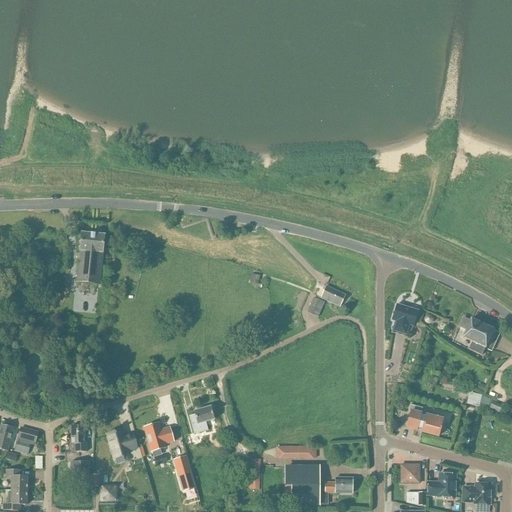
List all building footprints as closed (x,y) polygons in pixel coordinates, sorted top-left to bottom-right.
[(76,283),(100,286),(102,254),(104,236),(81,234),(80,251),(76,283)] [(326,287),(321,298),(340,307),(345,296),(326,287)] [(318,318),(324,302),(313,298),(307,313),(318,318)] [(394,331),(405,335),(408,325),(413,327),(418,311),(397,305),(392,320),(397,322),(394,331)] [(484,348),(485,349),(494,330),(471,319),(470,321),(463,318),(459,327),(466,330),(462,338),(471,342),(468,350),(481,356),(484,348)] [(470,392),(467,403),(479,406),(482,395),(470,392)] [(421,432),(438,437),(443,420),(426,416),(425,417),(421,416),(421,414),(422,408),(410,405),(408,412),(410,413),(406,428),(417,431),(417,429),(422,430),(421,432)] [(211,407),(208,408),(208,407),(203,408),(203,409),(194,412),(195,414),(189,416),(194,435),(208,431),(206,422),(214,420),(211,407)] [(144,428),(151,452),(166,448),(165,445),(173,442),(169,428),(161,431),(159,424),(144,428)] [(0,449),(8,451),(13,428),(1,425),(0,429),(0,449)] [(75,445),(75,453),(86,452),(86,444),(85,444),(84,426),(71,426),(71,445),(75,445)] [(15,451),(28,454),(30,444),(34,445),(38,433),(21,428),(15,451)] [(124,437),(122,431),(108,435),(115,459),(129,455),(128,451),(137,449),(133,435),(124,437)] [(277,458),(316,459),(316,446),(277,446),(277,458)] [(6,459),(15,462),(17,455),(8,453),(6,459)] [(186,455),(174,459),(181,482),(193,478),(186,455)] [(244,469),(243,483),(250,484),(250,490),(259,490),(261,460),(251,460),(250,470),(244,469)] [(88,475),(88,462),(72,462),(72,475),(88,475)] [(420,465),(400,465),(400,485),(420,485),(420,465)] [(318,505),(328,505),(328,494),(353,494),(353,478),(335,478),(335,483),(325,483),(325,486),(318,486),(319,467),(286,468),(286,487),(292,486),(292,505),(318,505)] [(11,491),(27,491),(27,477),(21,477),(22,470),(3,470),(3,477),(11,478),(11,491)] [(438,498),(455,498),(456,476),(439,475),(439,485),(436,485),(436,484),(428,483),(427,496),(438,496),(438,498)] [(474,505),(489,505),(490,485),(475,485),(475,490),(472,490),(472,489),(463,488),(463,502),(475,503),(474,505)] [(102,488),(102,501),(115,501),(115,488),(102,488)] [(27,491),(11,491),(5,491),(5,504),(3,504),(3,511),(21,511),(21,505),(27,505),(27,491)]
